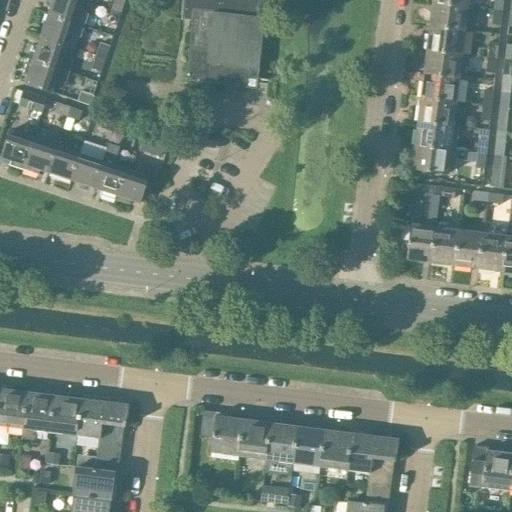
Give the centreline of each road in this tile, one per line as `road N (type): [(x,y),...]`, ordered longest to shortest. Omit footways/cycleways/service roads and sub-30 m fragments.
road 1 (secondary): [(0,254),(352,301)]
road 2 (residential): [(392,0),(352,301)]
road 3 (residential): [(426,421),(158,385)]
road 4 (secondary): [(352,301),(511,319)]
road 5 (residential): [(158,385),(0,365)]
road 6 (residential): [(141,511),(158,385)]
